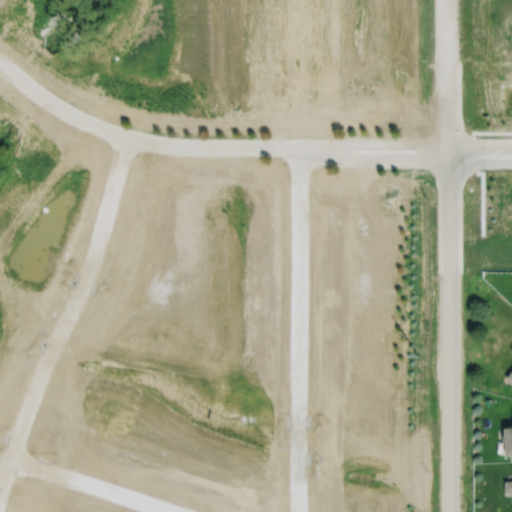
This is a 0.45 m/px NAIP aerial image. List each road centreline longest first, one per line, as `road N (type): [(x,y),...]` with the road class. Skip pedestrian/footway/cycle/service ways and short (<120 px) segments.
road 1 (residential): [(448,155),(161,148),(0,55)]
road 2 (residential): [(0,480),(53,293),(124,125)]
road 3 (residential): [(300,154),(299,511)]
road 4 (tertiary): [(448,273),(449,511)]
road 5 (residential): [(173,511),(7,457)]
road 6 (residential): [(445,0),(448,155)]
